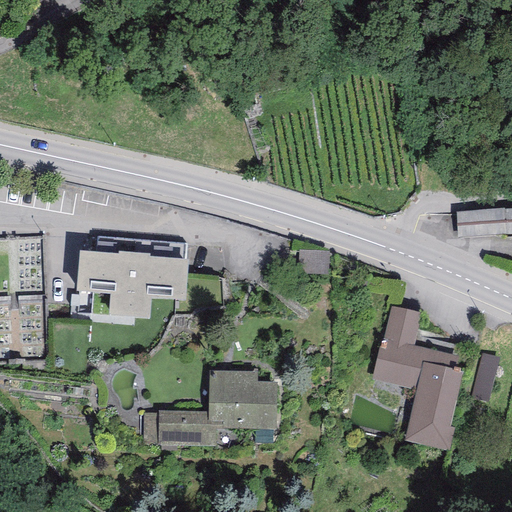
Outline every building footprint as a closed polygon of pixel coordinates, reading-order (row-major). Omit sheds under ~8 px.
[(504,208),(455,212),(458,238),(511,233),(511,208),(504,209),(504,208)] [(96,252),(78,251),(75,291),(79,291),(77,314),(150,320),(151,298),(185,300),(188,260),(185,259),(186,243),(97,237),(96,252)] [(329,250),(298,249),(297,274),(329,275),(329,250)] [(419,313),(390,306),(381,348),(378,347),(371,379),(416,390),(404,441),(449,451),(454,427),(450,426),(463,371),(455,370),(458,356),(451,355),(454,345),(414,336),(419,313)] [(499,358),(482,353),(470,398),(487,403),(499,358)] [(258,371),(209,371),(208,411),(208,421),(223,421),(223,429),(276,429),(276,381),(258,381),(258,371)] [(223,421),(208,421),(208,411),(158,410),(158,412),(142,413),(142,446),(216,446),(215,428),(223,429),(223,421)]
